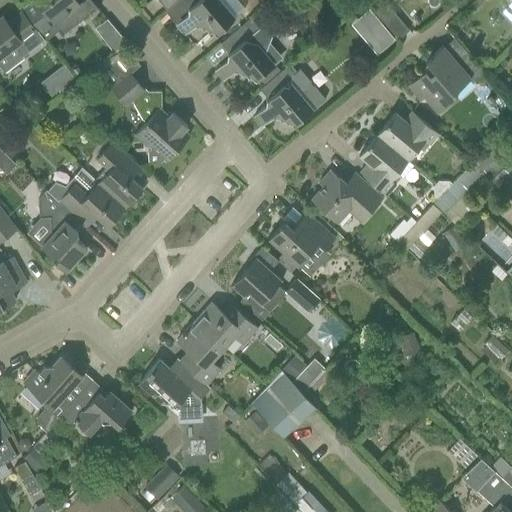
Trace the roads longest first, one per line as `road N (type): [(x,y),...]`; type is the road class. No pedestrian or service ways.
road 1 (residential): [(86,307),(114,342),(267,181)]
road 2 (residential): [(86,307),(233,141)]
road 3 (residential): [(233,141),(122,0)]
road 4 (residential): [(267,181),(274,166),(376,80)]
